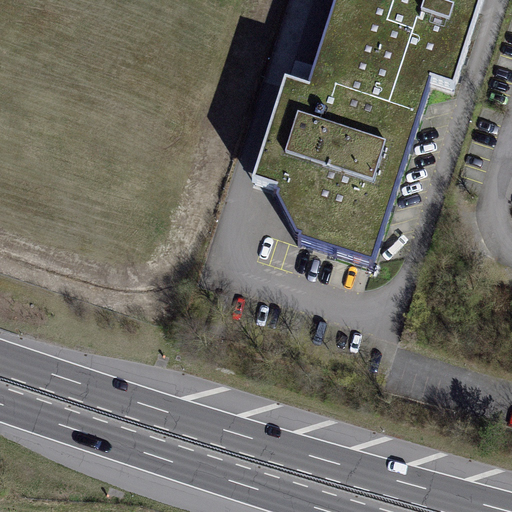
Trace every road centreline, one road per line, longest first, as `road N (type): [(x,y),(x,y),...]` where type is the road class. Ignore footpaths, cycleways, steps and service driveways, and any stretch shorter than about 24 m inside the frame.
road 1 (unknown): [(502,0),(394,328),(246,248),(238,233),(318,0)]
road 2 (motorway): [(511,511),(0,355)]
road 3 (motorway): [(0,405),(324,511)]
road 4 (unknown): [(394,328),(511,387)]
